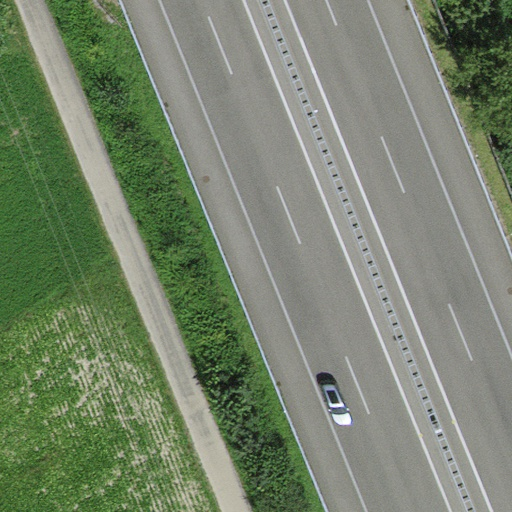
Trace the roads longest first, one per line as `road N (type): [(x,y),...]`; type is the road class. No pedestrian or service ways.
road 1 (track): [(229,511),(22,0)]
road 2 (motorway): [(203,0),(410,511)]
road 3 (motorway): [(511,454),(327,0)]
